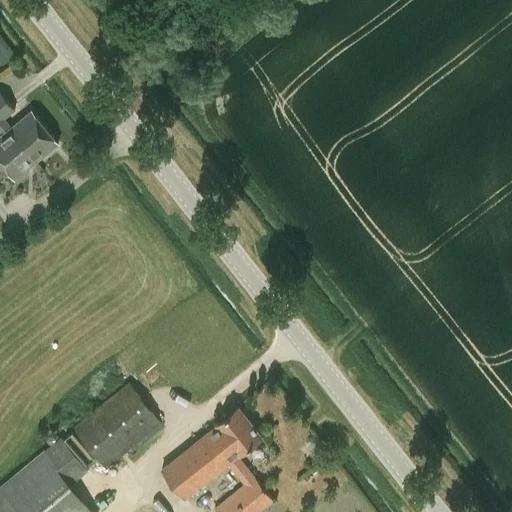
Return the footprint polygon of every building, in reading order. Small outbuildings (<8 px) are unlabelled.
[(0,34),(0,58),(3,62),(15,52),(0,34)] [(32,110),(12,127),(6,120),(16,112),(0,91),(0,131),(2,135),(4,134),(6,133),(21,151),(25,148),(36,162),(59,144),(32,110)] [(2,135),(0,136),(0,161),(15,179),(36,162),(25,148),(21,151),(6,133),(4,134),(2,135)] [(133,447),(144,439),(163,424),(129,382),(72,427),(105,470),(133,447)] [(260,511),(274,501),(238,457),(264,436),(239,406),(160,469),(185,499),(200,487),(216,507),(214,509),(215,511),(260,511)] [(93,511),(71,485),(89,471),(60,437),(0,485),(0,511),(93,511)]
